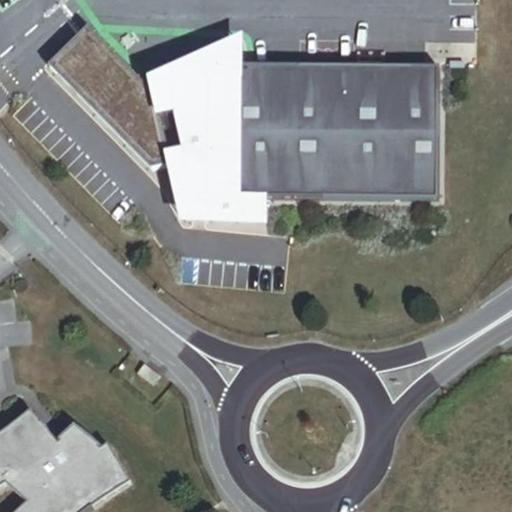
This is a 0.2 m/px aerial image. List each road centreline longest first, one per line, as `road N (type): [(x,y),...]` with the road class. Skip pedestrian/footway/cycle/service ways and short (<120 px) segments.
road 1 (unclassified): [(0,159),(59,228),(213,364)]
road 2 (tertiary): [(511,298),(444,340),(349,370)]
road 3 (primary): [(376,441),(406,405),(511,329)]
